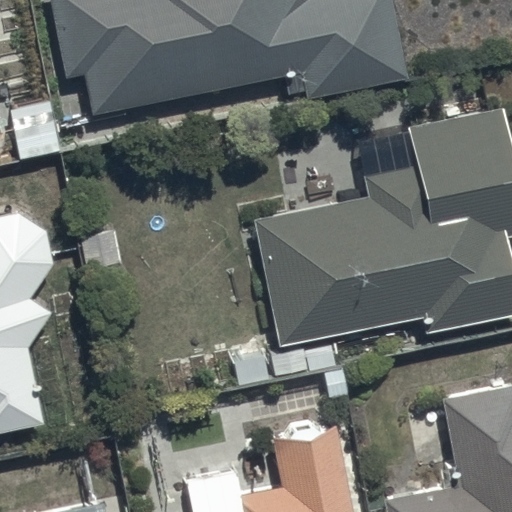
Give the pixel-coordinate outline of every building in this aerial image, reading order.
[(38,0),(53,75),(73,71),(79,105),(293,65),(298,91),(393,73),(379,0),(38,0)] [(247,209),(268,335),(411,311),(414,326),(507,311),(493,227),(511,224),(491,103),(395,119),(402,163),(357,170),(360,190),(247,209)] [(0,422),(31,417),(16,339),(42,306),(23,291),(46,259),(35,225),(10,209),(0,210),(0,422)] [(375,491),(378,511),(511,511),(511,375),(432,389),(447,479),(375,491)] [(342,511),(326,422),(263,434),(273,484),(233,492),(229,470),(174,480),(180,511),(342,511)] [(0,511),(94,511),(92,496),(0,510),(0,511)]
